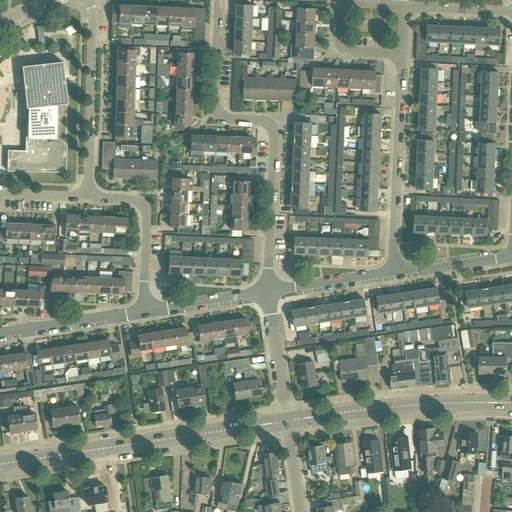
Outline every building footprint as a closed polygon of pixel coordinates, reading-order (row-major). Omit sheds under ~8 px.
[(111,24),(131,25),(132,6),(112,6),(111,24)] [(132,6),(131,25),(143,26),(144,7),(132,6)] [(236,18),(252,19),(253,7),(237,6),(236,18)] [(144,7),(143,26),(155,26),(156,7),(144,7)] [(156,7),(155,26),(168,27),(169,8),(156,7)] [(181,9),(169,8),(168,27),(181,27),(181,9)] [(194,9),(181,9),(181,27),(193,28),(193,19),(194,9)] [(194,9),(193,19),(204,19),(205,10),(194,9)] [(297,22),(315,23),(316,10),(298,9),(297,22)] [(236,18),(235,30),(251,31),(252,19),(236,18)] [(193,19),(193,28),(193,29),(204,29),(204,19),(193,19)] [(297,34),(314,35),(315,23),(297,22),(297,34)] [(427,38),(427,43),(440,43),(441,27),(438,27),(428,27),(427,32),(427,38)] [(441,27),(440,43),(452,44),(453,28),(441,27)] [(453,28),(452,44),(463,44),(464,28),(453,28)] [(463,44),(476,45),(477,29),(464,28),(463,44)] [(193,29),(193,38),(204,39),(204,29),(193,29)] [(477,29),(476,45),(488,45),(488,29),(477,29)] [(488,29),(488,45),(499,46),(499,30),(488,29)] [(251,31),(235,30),(235,42),(251,43),(251,31)] [(314,35),(297,34),(296,47),(314,48),(314,35)] [(193,38),(192,42),(192,47),(203,48),(204,39),(193,38)] [(251,43),(235,42),(234,55),(250,56),(251,43)] [(116,64),(134,65),(134,56),(139,56),(139,47),(133,47),(133,52),(116,51),(116,64)] [(314,48),(296,47),(296,52),(292,52),(291,59),(313,60),(314,48)] [(177,67),(192,67),(193,54),(190,54),(190,51),(175,50),(174,59),(177,59),(177,67)] [(23,122),(23,128),(28,128),(27,137),(26,137),(25,151),(7,150),(7,171),(66,173),(67,138),(65,138),(66,104),(67,104),(63,62),(22,67),(26,109),(28,109),(28,123),(23,122)] [(262,62),(262,69),(274,70),(275,63),(262,62)] [(116,76),(134,77),(134,65),(116,64),(116,76)] [(177,67),(176,78),(192,79),(192,67),(177,67)] [(313,87),(326,87),(327,69),(314,69),(314,72),(305,72),(305,88),(313,89),(313,87)] [(326,87),(337,88),(338,70),(327,69),(326,87)] [(338,70),(337,88),(350,88),(351,71),(338,70)] [(421,82),(437,82),(438,71),(422,70),(421,82)] [(362,89),(363,71),(351,71),(350,88),(362,89)] [(377,72),(363,71),(362,89),(370,89),(370,94),(382,95),(383,77),(376,77),(377,72)] [(492,73),(483,72),(483,85),(497,86),(498,73),(492,73)] [(243,100),(256,100),(257,80),(247,80),(247,75),(243,74),(242,81),(244,81),(243,100)] [(257,80),(256,100),(269,101),(270,81),(261,81),(261,75),(257,75),(257,80)] [(115,89),(133,89),(134,77),(116,76),(115,89)] [(269,101),(282,102),(283,82),(274,82),(274,76),(270,76),(270,81),(269,101)] [(283,82),(282,102),(294,102),(295,83),(287,82),(287,77),(283,76),(283,82)] [(176,90),(191,91),(192,79),(176,78),(176,90)] [(421,82),(421,94),(436,95),(437,82),(421,82)] [(482,97),(497,98),(497,86),(483,85),(482,97)] [(115,89),(115,101),(133,101),(133,89),(115,89)] [(176,90),(175,102),(191,103),(191,91),(176,90)] [(420,106),(436,107),(436,95),(421,94),(420,106)] [(482,97),(481,109),(496,110),(497,98),(482,97)] [(133,101),(115,101),(114,113),(133,114),(133,101)] [(175,102),(175,114),(190,115),(191,103),(175,102)] [(419,118),(435,119),(436,107),(420,106),(419,118)] [(481,121),(496,122),(496,110),(481,109),(481,121)] [(114,126),(132,127),(132,125),(142,125),(142,120),(132,120),(133,114),(114,113),(114,126)] [(190,115),(175,114),(174,125),(174,126),(175,127),(190,127),(190,115)] [(364,127),(380,128),(381,116),(364,115),(364,127)] [(296,122),(295,134),(311,135),(312,123),(311,123),(311,117),(299,116),(299,122),(296,122)] [(419,118),(419,130),(422,130),(433,131),(435,131),(435,119),(419,118)] [(481,144),(492,145),(493,133),(495,134),(496,122),(481,121),(480,132),(482,133),(481,144)] [(132,127),(114,126),(114,139),(132,139),(132,127)] [(140,143),(152,144),(153,126),(148,126),(147,138),(141,137),(140,143)] [(364,127),(363,139),(380,140),(380,128),(364,127)] [(419,141),(418,153),(433,154),(434,142),(432,142),(433,131),(422,130),(421,141),(419,141)] [(294,147),(310,147),(311,135),(295,134),(294,147)] [(190,152),(202,153),(203,136),(190,136),(190,152)] [(202,153),(214,153),(214,137),(203,136),(202,153)] [(214,153),(226,154),(226,137),(214,137),(214,153)] [(226,137),(226,154),(238,154),(239,138),(226,137)] [(239,138),(238,154),(238,161),(242,161),(242,154),(250,154),(250,157),(255,157),(256,140),(251,140),(251,138),(239,138)] [(380,140),(363,139),(363,151),(379,152),(380,140)] [(492,145),(481,144),(480,144),(479,156),(494,157),(495,145),(492,145)] [(294,147),(294,159),(310,160),(310,147),(294,147)] [(379,152),(363,151),(362,163),(379,164),(379,152)] [(433,154),(418,153),(418,165),(433,166),(433,154)] [(479,156),(479,169),(494,169),(494,157),(479,156)] [(141,161),(141,180),(155,181),(155,162),(148,162),(148,157),(143,157),(142,161),(141,161)] [(310,160),(294,159),(293,171),(309,172),(310,160)] [(112,180),(127,180),(127,161),(113,161),(113,164),(113,171),(112,180)] [(127,161),(127,180),(141,180),(141,161),(127,161)] [(362,175),(378,175),(379,164),(362,163),(362,175)] [(433,166),(418,165),(417,177),(432,178),(433,166)] [(494,169),(479,169),(478,181),(493,182),(494,169)] [(309,172),(293,171),(293,183),(309,184),(309,172)] [(378,175),(362,175),(361,187),(378,188),(378,175)] [(431,190),(432,178),(417,177),(416,190),(427,190),(431,190)] [(203,192),(203,190),(203,188),(193,187),(193,179),(171,179),(170,191),(186,191),(198,192),(203,192)] [(449,179),(448,189),(443,188),(443,195),(454,195),(454,179),(449,179)] [(493,182),(478,181),(477,192),(492,193),(493,182)] [(232,193),(248,194),(249,183),(232,182),(232,193)] [(292,196),(308,196),(309,184),(293,183),(292,196)] [(360,200),(377,200),(378,188),(361,187),(360,200)] [(170,203),(186,203),(186,191),(170,191),(170,203)] [(231,206),(248,206),(248,194),(232,193),(231,206)] [(307,209),(308,196),(292,196),(291,208),(307,209)] [(336,200),(335,215),(345,215),(346,210),(341,209),(341,200),(336,200)] [(377,200),(360,200),(360,212),(376,213),(377,200)] [(170,203),(170,215),(185,215),(186,203),(170,203)] [(231,218),(247,219),(248,206),(231,206),(231,218)] [(185,215),(170,215),(169,228),(177,229),(177,234),(191,234),(191,229),(185,229),(185,215)] [(77,233),(78,217),(66,216),(65,239),(70,239),(70,232),(77,233)] [(77,233),(89,233),(90,217),(78,217),(77,233)] [(89,233),(101,234),(102,218),(90,217),(89,233)] [(414,234),(426,234),(427,218),(415,217),(414,234)] [(102,218),(101,234),(113,234),(114,218),(102,218)] [(114,218),(113,234),(125,235),(126,219),(114,218)] [(246,232),(247,219),(231,218),(230,231),(246,232)] [(427,218),(426,234),(439,235),(439,218),(427,218)] [(439,218),(439,235),(450,235),(451,219),(439,218)] [(463,220),(451,219),(450,235),(462,236),(463,220)] [(463,220),(462,236),(475,236),(475,220),(463,220)] [(488,221),(475,220),(475,236),(487,237),(488,231),(488,225),(488,221)] [(5,239),(17,240),(18,224),(6,224),(5,239)] [(30,225),(18,224),(17,240),(29,241),(30,225)] [(42,226),(30,225),(29,241),(41,241),(42,226)] [(42,226),(41,241),(41,248),(46,248),(46,242),(54,242),(55,226),(42,226)] [(58,252),(76,253),(77,244),(67,244),(67,239),(59,239),(58,252)] [(295,255),(307,256),(308,239),(296,239),(295,255)] [(307,256),(319,257),(320,240),(308,239),(307,256)] [(319,257),(332,257),(332,241),(320,240),(319,257)] [(332,257),(343,258),(344,241),(332,241),(332,257)] [(344,241),(343,258),(355,258),(356,242),(344,241)] [(368,242),(356,242),(355,258),(368,259),(368,256),(368,250),(368,246),(368,242)] [(53,260),(52,265),(60,266),(60,260),(62,260),(62,255),(53,254),(53,260)] [(64,268),(69,268),(69,261),(73,261),(74,255),(64,255),(64,268)] [(168,274),(180,274),(181,259),(169,258),(168,274)] [(180,274),(192,275),(193,259),(181,259),(180,274)] [(192,275),(204,276),(205,260),(193,259),(192,275)] [(204,276),(216,276),(217,260),(205,260),(204,276)] [(217,260),(216,276),(228,277),(229,261),(217,260)] [(241,262),(229,261),(228,277),(240,277),(241,265),(241,263),(241,262)] [(46,277),(46,267),(29,266),(28,276),(46,277)] [(118,280),(111,279),(110,296),(122,296),(123,289),(130,289),(131,274),(119,274),(118,280)] [(50,293),(62,293),(63,277),(51,276),(50,293)] [(62,293),(74,294),(75,278),(63,277),(62,293)] [(75,278),(74,294),(86,294),(87,278),(75,278)] [(86,294),(99,295),(99,279),(87,278),(86,294)] [(99,295),(110,296),(111,279),(99,279),(99,295)] [(511,286),(503,287),(506,303),(511,301),(511,286)] [(27,291),(27,307),(39,308),(39,300),(43,300),(43,287),(37,287),(36,292),(27,291)] [(491,289),(493,305),(506,303),(503,287),(491,289)] [(425,291),(428,307),(440,305),(437,289),(425,291)] [(493,305),(491,289),(479,291),(481,306),(493,305)] [(15,291),(3,290),(3,306),(15,307),(15,291)] [(15,307),(27,307),(27,291),(15,291),(15,307)] [(425,291),(413,293),(416,309),(428,307),(425,291)] [(469,308),(481,306),(479,291),(466,293),(469,308)] [(400,295),(403,311),(416,309),(413,293),(400,295)] [(403,311),(400,295),(388,297),(391,313),(403,311)] [(391,313),(388,297),(377,299),(380,315),(391,313)] [(352,303),(355,319),(367,317),(365,301),(352,303)] [(352,303),(341,305),(343,321),(355,319),(352,303)] [(341,305),(329,307),(331,322),(343,321),(341,305)] [(316,309),(319,324),(331,322),(329,307),(316,309)] [(305,310),(307,326),(319,324),(316,309),(305,310)] [(307,326),(305,310),(293,312),(295,328),(307,326)] [(233,321),(236,337),(247,335),(245,319),(233,321)] [(221,323),(224,339),(236,337),(233,321),(221,323)] [(209,325),(212,341),(224,339),(221,323),(209,325)] [(212,341),(209,325),(197,327),(199,343),(212,341)] [(425,350),(428,384),(433,384),(434,385),(450,383),(449,367),(448,367),(447,353),(448,352),(460,350),(458,338),(454,338),(452,325),(432,328),(432,329),(424,330),(425,341),(434,339),(434,341),(439,341),(440,349),(425,350)] [(173,330),(176,346),(188,344),(188,346),(194,345),(192,333),(186,334),(185,329),(173,330)] [(468,330),(471,348),(477,347),(474,329),(468,330)] [(173,330),(161,332),(164,348),(176,346),(173,330)] [(404,344),(425,341),(424,330),(403,333),(403,334),(397,335),(400,352),(399,352),(404,389),(416,387),(416,386),(428,384),(425,350),(417,351),(417,349),(405,351),(404,344)] [(150,334),(152,350),(164,348),(161,332),(150,334)] [(299,334),(301,345),(311,344),(309,333),(299,334)] [(152,350),(150,334),(137,336),(138,342),(129,343),(130,351),(131,358),(141,357),(140,352),(152,350)] [(358,360),(339,362),(341,372),(342,383),(369,380),(369,376),(368,366),(378,365),(375,348),(374,342),(373,337),(364,339),(365,343),(366,359),(358,360)] [(96,342),(99,358),(111,356),(111,360),(119,359),(117,346),(109,347),(108,340),(96,342)] [(84,344),(86,360),(99,358),(96,342),(84,344)] [(72,346),(75,362),(86,360),(84,344),(72,346)] [(316,355),(331,353),(330,344),(315,346),(316,355)] [(493,351),(493,358),(493,374),(506,374),(506,358),(511,358),(511,345),(505,345),(505,351),(493,351)] [(75,362),(72,346),(60,348),(63,364),(75,362)] [(493,374),(493,358),(488,358),(488,352),(486,352),(486,347),(480,347),(479,374),(493,374)] [(60,348),(49,350),(51,365),(63,364),(60,348)] [(45,366),(51,365),(49,350),(36,352),(40,374),(46,373),(45,366)] [(227,358),(239,356),(238,350),(226,351),(226,353),(227,358)] [(404,389),(399,352),(394,352),(395,358),(394,358),(395,366),(392,366),(393,374),(390,374),(392,390),(404,389)] [(12,355),(15,371),(16,375),(20,375),(21,373),(20,370),(27,369),(24,353),(12,355)] [(331,353),(316,355),(318,364),(333,362),(331,353)] [(1,357),(3,373),(4,377),(7,376),(8,375),(8,372),(15,371),(12,355),(1,357)] [(243,373),(251,371),(249,358),(234,361),(234,362),(235,368),(236,368),(242,367),(243,373)] [(234,362),(234,361),(223,362),(224,375),(231,374),(231,368),(235,368),(234,362)] [(299,365),(302,389),(317,386),(313,363),(299,365)] [(207,378),(205,366),(205,365),(198,366),(200,379),(207,378)] [(167,370),(165,371),(166,372),(167,383),(175,382),(173,370),(167,370)] [(24,385),(25,389),(35,387),(33,371),(26,372),(28,384),(24,385)] [(165,371),(157,372),(159,387),(167,386),(167,383),(166,372),(165,371)] [(245,383),(247,398),(259,396),(257,381),(245,383)] [(187,385),(191,407),(205,404),(202,388),(202,387),(195,387),(194,382),(187,383),(187,385)] [(247,398),(245,383),(232,385),(234,400),(247,398)] [(84,396),(82,384),(76,385),(76,390),(77,396),(84,396)] [(178,409),(191,407),(187,385),(181,386),(182,390),(175,391),(178,409)] [(148,391),(151,411),(153,411),(153,414),(160,413),(159,410),(163,410),(160,389),(148,391)] [(46,394),(46,390),(39,391),(40,402),(47,401),(46,394)] [(93,412),(95,427),(110,424),(109,414),(117,413),(115,405),(103,407),(104,410),(93,412)] [(21,415),(23,431),(36,429),(34,413),(28,414),(27,407),(20,408),(21,415)] [(63,409),(65,425),(79,423),(76,407),(63,409)] [(21,415),(20,408),(13,409),(14,416),(7,417),(10,433),(23,431),(21,415)] [(65,425),(63,409),(50,411),(52,427),(65,425)] [(427,457),(428,471),(434,470),(432,457),(437,457),(436,447),(444,446),(443,433),(436,434),(435,428),(427,429),(429,452),(427,457)] [(429,452),(427,429),(418,430),(420,453),(421,458),(420,458),(422,471),(428,471),(427,457),(429,452)] [(461,452),(475,453),(477,434),(463,433),(461,452)] [(511,436),(503,436),(501,460),(511,460),(511,436)] [(409,459),(407,437),(391,438),(395,472),(410,471),(409,459)] [(363,442),(367,474),(383,472),(379,440),(363,442)] [(336,445),(339,476),(352,474),(351,465),(354,465),(351,443),(336,445)] [(331,457),(325,458),(323,447),(308,449),(310,465),(311,471),(325,469),(327,477),(332,476),(331,457)] [(258,466),(260,474),(266,473),(267,478),(280,476),(277,453),(264,455),(265,465),(258,466)] [(454,481),(459,462),(447,459),(442,478),(454,481)] [(435,473),(442,474),(445,462),(438,461),(435,473)] [(502,479),(511,480),(511,475),(511,463),(503,463),(502,471),(503,471),(502,479)] [(168,476),(151,479),(153,490),(155,490),(157,503),(158,510),(172,508),(171,501),(168,476)] [(193,493),(210,495),(212,479),(195,476),(193,493)] [(415,476),(409,476),(412,498),(418,497),(417,490),(415,476)] [(385,493),(391,493),(390,479),(383,479),(383,483),(385,493)] [(218,508),(227,510),(228,504),(227,504),(232,483),(224,481),(220,497),(219,502),(218,508)] [(266,482),(268,497),(278,496),(277,481),(266,482)] [(355,481),(356,497),(363,496),(362,481),(355,481)] [(232,483),(227,504),(228,504),(227,510),(234,511),(236,511),(242,485),(232,483)] [(104,486),(85,489),(87,505),(93,504),(94,511),(107,511),(105,502),(107,502),(104,486)] [(53,494),(55,509),(70,507),(68,492),(53,494)] [(391,493),(385,493),(386,508),(393,507),(391,493)] [(364,502),(363,496),(356,497),(349,498),(350,505),(364,503),(364,502)] [(15,499),(16,511),(31,511),(31,507),(29,507),(28,497),(15,499)] [(264,511),(281,511),(280,503),(267,505),(267,499),(255,501),(256,511),(264,511)] [(341,499),(335,500),(326,501),(327,508),(317,509),(317,511),(335,511),(343,511),(342,505),(341,499)]
